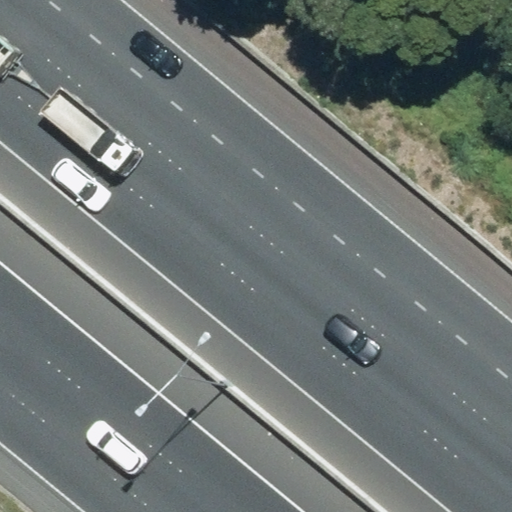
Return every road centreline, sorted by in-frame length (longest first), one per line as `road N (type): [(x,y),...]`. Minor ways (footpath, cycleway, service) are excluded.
road 1 (motorway): [(0,68),(511,485)]
road 2 (motorway): [(159,511),(0,380)]
